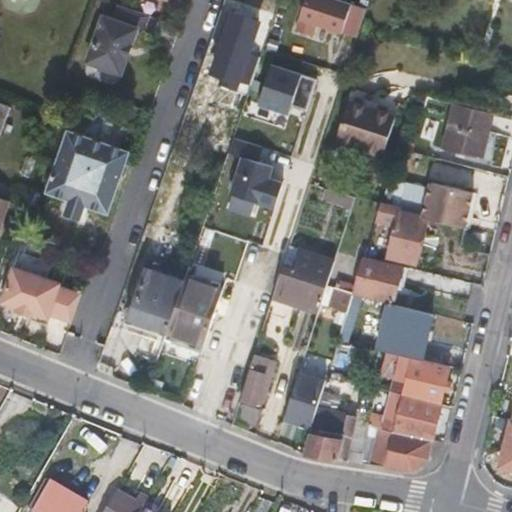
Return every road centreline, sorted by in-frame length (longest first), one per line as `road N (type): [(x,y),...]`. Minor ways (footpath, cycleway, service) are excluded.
road 1 (residential): [(447,505),(289,474),(0,356)]
road 2 (residential): [(447,505),(511,240)]
